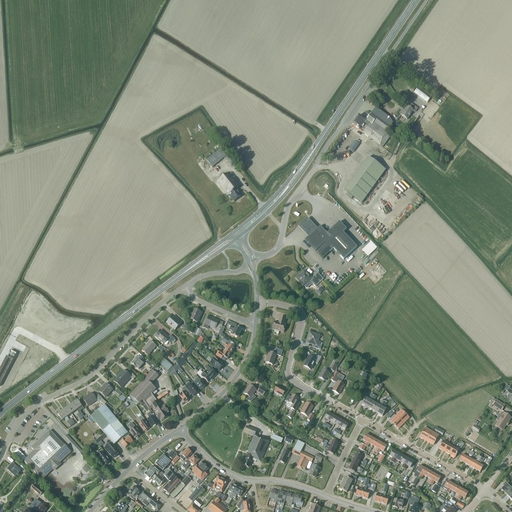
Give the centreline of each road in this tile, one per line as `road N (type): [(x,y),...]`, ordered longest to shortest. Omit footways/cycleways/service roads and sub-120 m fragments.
road 1 (unclassified): [(0,456),(28,410),(87,377),(183,287)]
road 2 (primary): [(0,414),(183,272)]
road 3 (residential): [(362,419),(290,377),(299,311),(256,302)]
road 4 (primary): [(326,130),(416,0)]
road 5 (tertiary): [(312,491),(243,479),(178,429)]
road 6 (residential): [(484,488),(362,419)]
road 7 (primary): [(241,234),(288,189),(326,130)]
road 8 (tertiary): [(178,429),(235,378),(255,325)]
road 9 (primary): [(326,130),(237,229)]
road 10 (unclassified): [(315,166),(289,203),(278,247),(250,260)]
